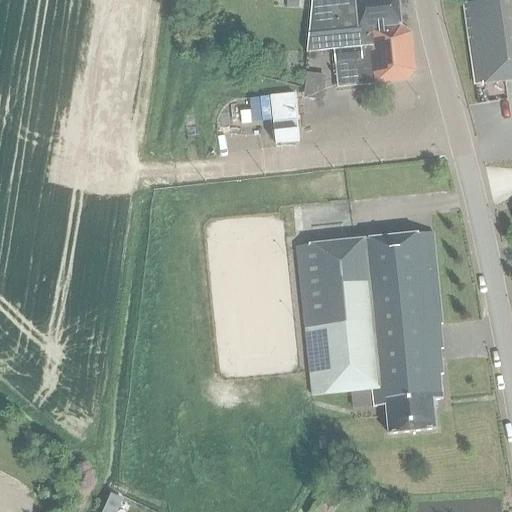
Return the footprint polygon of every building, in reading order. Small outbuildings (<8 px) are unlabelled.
[(298,9),(298,0),(285,0),(285,9),(298,9)] [(309,53),(333,51),(360,48),(368,48),(367,43),(370,43),(370,37),(369,28),(400,26),(397,0),(319,0),(311,1),(304,47),(304,49),(306,52),(309,53)] [(511,0),(464,0),(466,5),(463,5),(475,87),(511,81),(511,0)] [(337,89),(406,82),(414,72),(410,33),(400,26),(369,28),(370,37),(370,43),(367,43),(368,48),(360,48),(361,59),(334,62),(337,89)] [(334,61),(334,62),(361,59),(360,48),(333,51),(334,61)] [(432,233),(298,247),(313,397),(372,391),(374,408),(385,407),(388,435),(435,430),(432,402),(442,401),(439,376),(442,376),(440,351),(442,350),(439,326),(441,325),(432,233)] [(322,495),(326,509),(338,506),(334,492),(322,495)]
